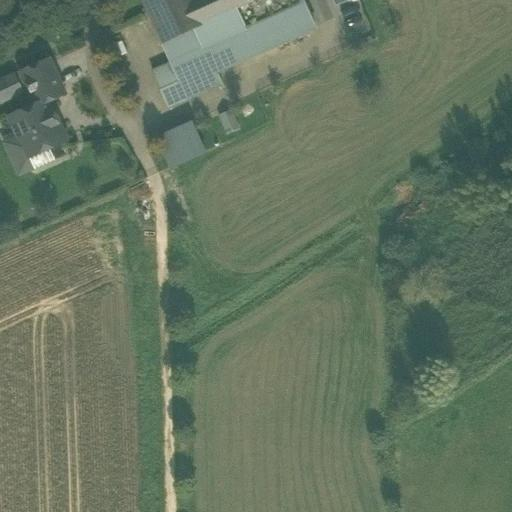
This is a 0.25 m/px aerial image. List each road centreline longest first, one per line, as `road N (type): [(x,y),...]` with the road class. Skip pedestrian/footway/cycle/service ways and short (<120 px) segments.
road 1 (track): [(171,511),(157,186)]
road 2 (track): [(96,0),(93,71),(157,186)]
